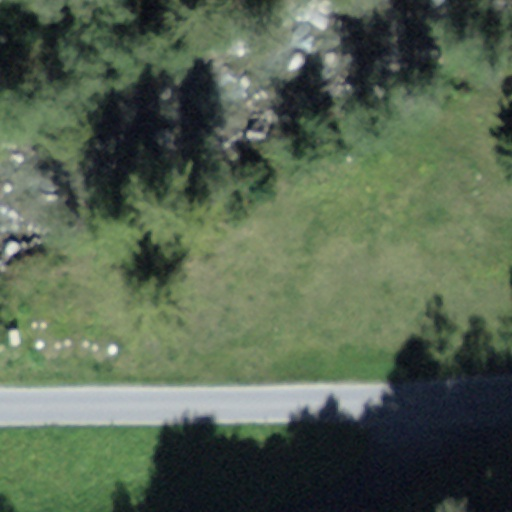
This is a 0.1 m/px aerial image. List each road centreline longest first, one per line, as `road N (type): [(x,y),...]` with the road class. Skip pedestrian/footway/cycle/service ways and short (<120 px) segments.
road 1 (unclassified): [(511,396),(0,406)]
road 2 (track): [(508,396),(419,458),(303,511)]
